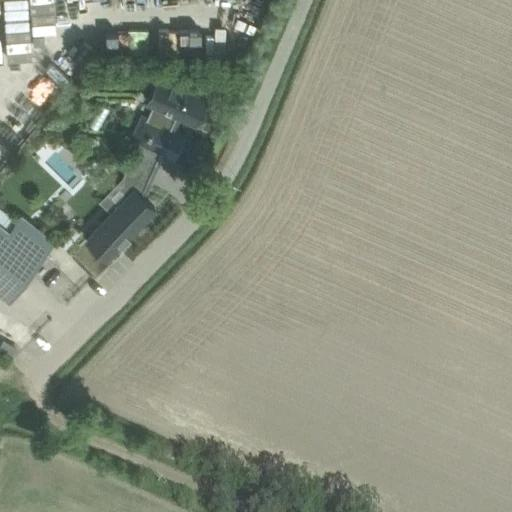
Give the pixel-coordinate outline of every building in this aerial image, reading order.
[(148,136),(144,146),(160,153),(170,129),(171,128),(177,114),(194,121),(205,97),(186,88),(188,84),(160,71),(147,100),(153,103),(147,117),(146,119),(155,122),(151,131),(148,130),(146,135),(148,136)] [(138,143),(124,173),(137,179),(147,183),(160,153),(144,146),(138,143)] [(0,166),(10,152),(2,146),(0,149),(0,166)] [(112,210),(87,236),(88,237),(107,256),(115,247),(117,245),(119,243),(137,226),(140,222),(154,208),(155,207),(141,194),(147,183),(137,179),(132,184),(135,188),(112,210)] [(9,229),(43,256),(55,241),(20,214),(17,218),(9,229)] [(43,256),(9,229),(0,222),(0,291),(9,299),(43,256)]
